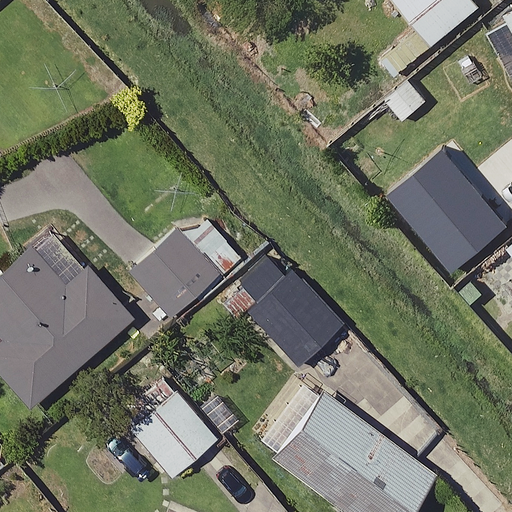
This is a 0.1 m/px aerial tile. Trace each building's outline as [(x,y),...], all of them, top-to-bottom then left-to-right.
[(479,0),(478,0),(400,0),(418,22),(381,52),(394,69),(479,0)] [(511,1),(487,16),(511,60),(511,1)] [(476,43),(438,65),(461,104),(499,83),(476,43)] [(511,219),(511,147),(455,194),(490,238),(511,219)] [(475,259),(424,204),(403,224),(453,279),(475,259)] [(218,270),(173,219),(125,261),(170,312),(218,270)] [(0,373),(25,401),(130,310),(84,257),(61,277),(25,236),(0,258),(0,373)] [(338,322),(287,264),(240,304),(291,362),(338,322)] [(398,511),(433,466),(320,383),(268,452),(348,511),(398,511)] [(214,433),(171,385),(127,424),(169,472),(214,433)] [(192,511),(168,501),(163,511),(192,511)]
